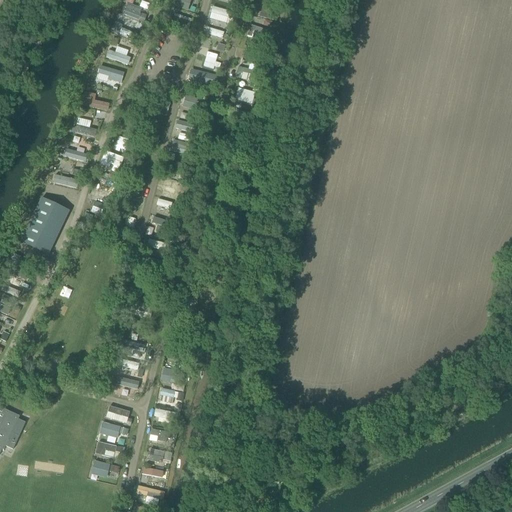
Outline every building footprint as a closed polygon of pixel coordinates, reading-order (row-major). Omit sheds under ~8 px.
[(127,3),(123,14),(142,22),(147,10),(127,3)] [(206,34),(223,39),(225,32),(208,27),(206,34)] [(215,59),(217,53),(200,48),(198,55),(215,59)] [(101,65),(97,75),(122,83),(125,73),(101,65)] [(239,67),(236,78),(255,83),(258,72),(239,67)] [(189,81),(214,86),(216,74),(191,70),(189,81)] [(182,106),(196,111),(200,100),(186,95),(182,106)] [(176,133),(192,138),(194,126),(179,122),(176,133)] [(174,140),(171,152),(186,155),(189,143),(174,140)] [(82,162),(83,155),(61,149),(59,155),(82,162)] [(54,184),(78,189),(79,180),(55,175),(54,184)] [(70,212),(43,199),(21,244),(48,257),(70,212)] [(171,209),(173,203),(159,199),(157,205),(171,209)] [(104,216),(108,206),(96,201),(92,212),(104,216)] [(182,206),(174,204),(172,211),(180,213),(182,206)] [(158,225),(157,230),(168,233),(170,221),(153,218),(152,224),(158,225)] [(148,241),(147,248),(168,251),(169,243),(148,241)] [(153,307),(132,302),(131,310),(151,314),(153,307)] [(0,303),(0,312),(8,315),(11,308),(0,303)] [(177,384),(180,372),(163,368),(161,381),(177,384)] [(128,380),(124,390),(134,394),(138,384),(128,380)] [(182,402),(184,394),(177,393),(176,401),(182,402)] [(128,424),(131,412),(110,406),(106,418),(128,424)] [(12,433),(20,416),(0,407),(0,453),(2,450),(4,451),(6,446),(13,450),(19,437),(12,433)] [(155,409),(153,417),(171,421),(173,413),(155,409)] [(99,433),(109,436),(107,441),(117,444),(122,427),(102,422),(99,433)] [(99,442),(96,453),(115,458),(118,447),(99,442)] [(148,462),(166,464),(167,452),(149,450),(148,462)] [(115,480),(119,468),(95,460),(91,473),(115,480)] [(159,482),(159,477),(168,477),(168,470),(144,469),(143,482),(159,482)] [(161,507),(165,492),(139,486),(135,501),(161,507)]
